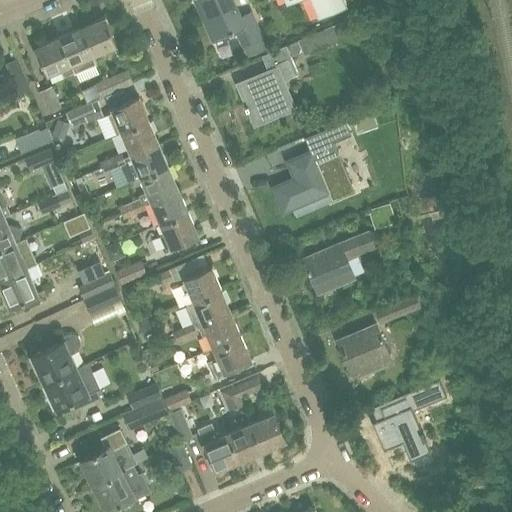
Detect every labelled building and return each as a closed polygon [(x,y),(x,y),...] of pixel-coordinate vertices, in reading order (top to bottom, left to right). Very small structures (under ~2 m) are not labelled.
[(232,0),(196,0),(214,42),(235,32),(242,46),(247,57),(266,48),(262,38),(251,12),(239,17),(232,0)] [(341,0),(286,0),(288,2),(293,0),(312,0),(319,16),(344,6),(341,0)] [(105,17),(81,27),(92,54),(117,44),(105,17)] [(353,34),(347,20),(331,26),(337,40),(353,34)] [(81,27),(58,37),(72,72),(74,71),(70,63),(92,54),(81,27)] [(58,37),(34,46),(46,74),(61,68),(64,75),(72,72),(58,37)] [(268,70),(237,83),(254,123),(294,107),(283,80),(298,73),(293,61),(286,44),(277,48),(261,55),(268,70)] [(18,95),(31,89),(18,57),(5,63),(18,95)] [(127,69),(103,80),(109,94),(133,83),(127,69)] [(103,80),(95,83),(101,97),(109,94),(103,80)] [(47,113),(61,107),(52,84),(38,91),(47,113)] [(122,131),(149,119),(139,95),(110,107),(112,111),(108,113),(116,133),(122,131)] [(86,103),(65,112),(66,113),(70,123),(85,117),(87,123),(104,116),(97,99),(91,101),(86,103)] [(63,139),(69,123),(58,119),(51,134),(63,139)] [(122,131),(131,153),(132,153),(159,142),(149,119),(122,131)] [(294,177),(273,186),(283,211),(292,207),(329,191),(333,200),(354,190),(348,174),(334,142),(333,140),(348,134),(350,133),(345,120),(306,137),(312,150),(287,161),(294,177)] [(15,138),(20,152),(52,140),(47,127),(39,130),(38,128),(15,138)] [(120,164),(120,165),(127,183),(142,177),(141,177),(169,165),(159,142),(132,153),(131,153),(123,156),(126,162),(120,164)] [(30,170),(55,160),(50,147),(25,157),(30,170)] [(123,156),(121,152),(111,156),(115,166),(120,164),(126,162),(123,156)] [(103,171),(115,166),(111,156),(99,162),(103,171)] [(142,177),(147,191),(138,195),(139,198),(139,199),(141,198),(143,203),(151,200),(151,199),(178,188),(169,165),(141,177),(142,177)] [(151,199),(151,200),(161,222),(188,210),(178,188),(151,199)] [(0,216),(10,212),(0,189),(0,216)] [(56,195),(60,205),(73,199),(69,189),(56,195)] [(146,209),(143,203),(141,198),(139,199),(139,198),(130,201),(135,213),(146,209)] [(123,218),(135,213),(130,201),(118,207),(123,218)] [(198,235),(188,210),(161,222),(165,233),(160,235),(166,249),(198,235)] [(0,216),(0,246),(19,238),(22,229),(8,224),(4,217),(11,214),(10,212),(0,216)] [(95,237),(93,231),(80,237),(82,243),(95,237)] [(373,245),(367,231),(303,258),(318,292),(353,277),(345,257),(373,245)] [(0,277),(36,262),(26,237),(18,240),(19,238),(0,246),(0,277)] [(141,259),(115,270),(120,284),(146,273),(141,259)] [(38,294),(27,268),(37,263),(36,262),(0,277),(0,285),(9,306),(38,294)] [(185,304),(185,305),(221,289),(211,265),(183,277),(185,282),(181,284),(185,293),(189,291),(193,301),(185,304)] [(157,273),(158,274),(162,284),(173,279),(168,269),(157,273)] [(114,284),(109,272),(78,285),(83,298),(114,284)] [(137,283),(124,288),(127,296),(140,290),(137,283)] [(94,324),(125,311),(114,284),(83,298),(94,324)] [(185,305),(192,322),(193,323),(194,322),(196,327),(198,326),(231,312),(221,289),(185,305)] [(421,306),(415,292),(375,309),(380,323),(421,306)] [(231,312),(198,326),(202,336),(207,334),(213,347),(241,335),(231,312)] [(152,332),(148,322),(139,325),(143,336),(152,332)] [(183,326),(188,337),(199,333),(196,327),(194,322),(193,323),(192,322),(183,326)] [(338,340),(352,373),(359,371),(361,375),(391,362),(375,324),(338,340)] [(176,342),(188,337),(183,326),(171,331),(176,342)] [(44,381),(76,367),(70,354),(76,351),(75,350),(78,349),(80,341),(78,336),(75,334),(71,333),(67,334),(44,344),(46,347),(31,354),(44,381)] [(252,359),(241,335),(213,347),(217,357),(207,361),(214,377),(225,373),(224,371),(252,359)] [(56,409),(59,408),(61,414),(103,394),(88,362),(76,367),(44,381),(56,409)] [(257,376),(235,385),(243,405),(245,404),(242,397),(262,389),(257,376)] [(442,376),(409,390),(414,403),(447,389),(442,376)] [(126,394),(131,408),(161,396),(156,382),(126,394)] [(227,411),(243,405),(235,385),(220,392),(227,411)] [(132,409),(122,413),(129,429),(168,413),(161,396),(131,408),(132,409)] [(169,412),(181,441),(181,442),(182,441),(193,436),(181,407),(169,412)] [(259,418),(250,422),(262,450),(286,440),(274,412),(273,412),(271,407),(257,413),(259,418)] [(410,459),(429,452),(410,407),(372,422),(383,449),(403,441),(410,459)] [(215,470),(239,460),(227,432),(217,436),(211,422),(197,428),(215,470)] [(250,422),(227,432),(239,460),(262,450),(250,422)] [(105,447),(80,459),(93,484),(133,464),(137,462),(120,427),(100,437),(105,447)] [(192,466),(182,441),(181,442),(181,441),(168,446),(178,472),(192,466)] [(133,464),(93,484),(105,510),(132,496),(134,499),(151,491),(141,472),(138,473),(133,464)]
